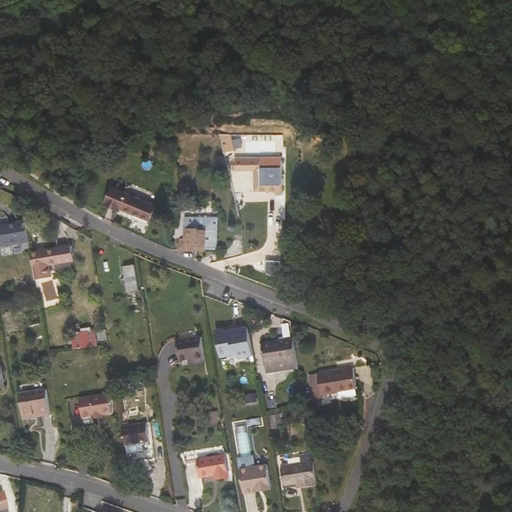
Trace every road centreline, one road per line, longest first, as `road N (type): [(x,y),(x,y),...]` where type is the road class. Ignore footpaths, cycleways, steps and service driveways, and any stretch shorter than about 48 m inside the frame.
road 1 (residential): [(346,511),(393,370),(361,332),(146,247),(0,169)]
road 2 (residential): [(0,467),(161,511)]
road 3 (unknown): [(181,511),(162,372)]
